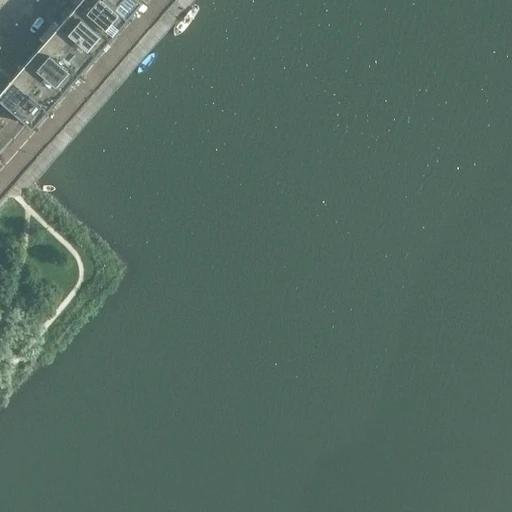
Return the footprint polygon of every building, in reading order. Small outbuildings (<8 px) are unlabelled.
[(124,17),(104,0),(75,0),(72,3),(108,35),(124,17)] [(138,0),(104,0),(124,17),(138,0)] [(108,35),(72,3),(56,21),(92,53),(108,35)] [(92,53),(56,22),(40,39),(51,49),(76,71),(92,53)] [(76,71),(51,49),(40,39),(25,58),(61,89),(76,71)] [(61,89),(25,58),(9,75),(20,84),(19,86),(20,87),(21,86),(45,107),(61,89)] [(45,107),(21,86),(20,87),(19,86),(20,84),(9,75),(0,67),(0,99),(29,125),(45,107)]
